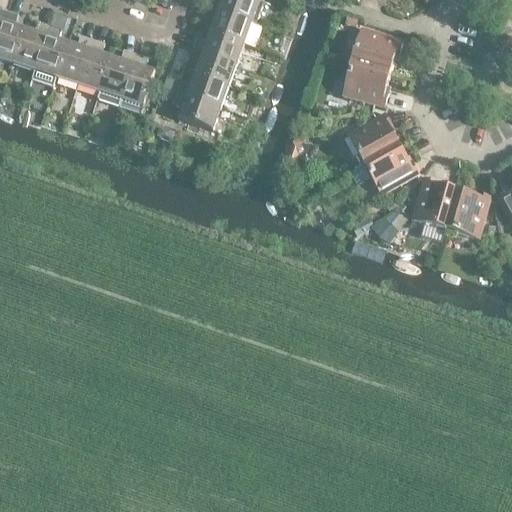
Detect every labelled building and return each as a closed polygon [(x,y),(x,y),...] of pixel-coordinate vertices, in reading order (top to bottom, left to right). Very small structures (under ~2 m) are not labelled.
[(218,0),(210,0),(207,10),(251,25),(257,28),(265,4),(252,0),(222,0),(222,2),(218,0)] [(214,26),(210,35),(243,47),(251,25),(207,10),(202,22),(214,26)] [(6,14),(0,32),(0,60),(13,65),(24,32),(15,29),(18,18),(6,14)] [(24,32),(13,65),(35,72),(50,28),(37,24),(34,35),(24,32)] [(35,72),(32,83),(53,90),(57,80),(68,46),(58,43),(62,32),(50,28),(35,72)] [(362,32),(352,66),(391,76),(396,57),(399,58),(404,44),(362,32)] [(243,47),(210,35),(207,45),(196,41),(191,53),(236,68),(243,47)] [(68,46),(57,80),(78,86),(92,42),(81,38),(77,49),(68,46)] [(92,42),(78,86),(100,94),(111,60),(101,56),(104,46),(92,42)] [(111,60),(100,94),(97,102),(119,109),(136,57),(124,53),(121,63),(111,60)] [(198,69),(195,78),(228,90),(236,68),(191,53),(187,65),(198,69)] [(136,57),(119,109),(142,117),(156,74),(145,71),(148,61),(136,57)] [(391,76),(352,66),(343,99),(385,111),(389,96),(385,95),(391,76)] [(181,83),(176,95),(220,111),(228,90),(195,78),(192,87),(181,83)] [(176,95),(172,107),(183,111),(179,121),(212,133),(215,127),(220,111),(176,95)] [(157,109),(153,120),(159,123),(163,111),(157,109)] [(347,138),(364,169),(399,149),(390,132),(393,130),(385,117),(347,138)] [(160,130),(157,139),(171,144),(174,135),(160,130)] [(295,140),(292,149),(287,148),(281,164),(295,167),(299,156),(305,159),(307,154),(300,152),(303,143),(295,140)] [(399,149),(364,169),(381,199),(419,178),(412,165),(409,167),(399,149)] [(414,205),(410,220),(413,221),(412,224),(446,233),(457,195),(438,189),(439,186),(424,182),(417,206),(414,205)] [(511,195),(511,193),(497,200),(511,226),(511,195)] [(457,195),(446,233),(479,243),(491,201),(477,197),(476,200),(457,195)] [(372,229),(368,221),(354,228),(359,236),(372,229)] [(389,224),(377,231),(385,242),(391,238),(393,230),(389,224)]
